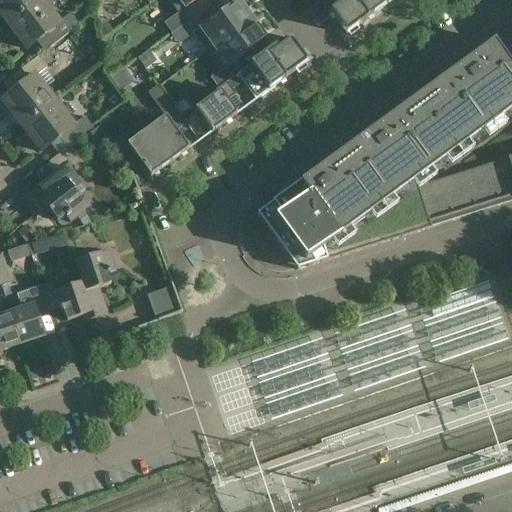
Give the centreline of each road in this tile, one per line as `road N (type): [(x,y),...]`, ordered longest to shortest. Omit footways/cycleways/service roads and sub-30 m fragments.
road 1 (residential): [(368,110),(229,209),(225,246),(243,279),(286,291),(511,220)]
road 2 (residential): [(0,424),(133,381),(151,441),(0,491)]
road 3 (residential): [(511,2),(368,110)]
road 4 (residential): [(267,0),(286,26),(308,28),(368,110)]
